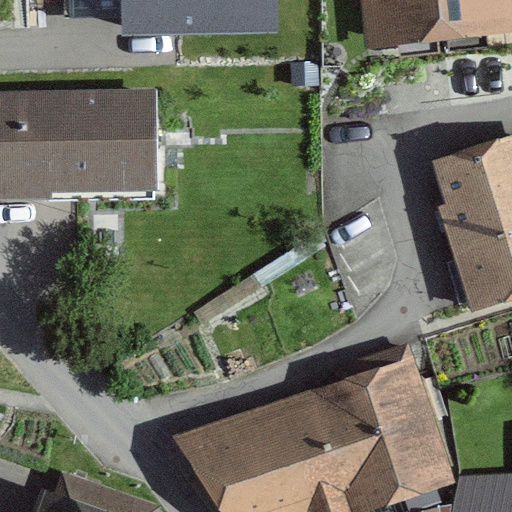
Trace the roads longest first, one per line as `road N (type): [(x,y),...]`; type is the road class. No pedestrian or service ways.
road 1 (residential): [(119,432),(378,340),(423,292),(426,153),(457,118),(511,108)]
road 2 (residential): [(0,302),(119,432)]
